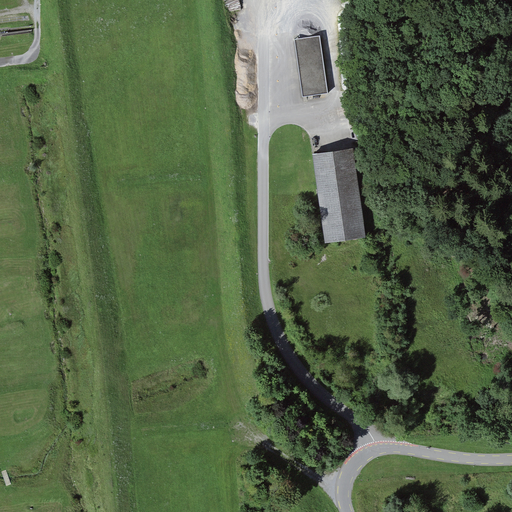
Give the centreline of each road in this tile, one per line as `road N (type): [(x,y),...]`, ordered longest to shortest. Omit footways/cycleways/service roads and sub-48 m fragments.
road 1 (unclassified): [(347,511),(347,474),(377,449),(511,459)]
road 2 (track): [(344,485),(257,438),(238,414),(227,378)]
